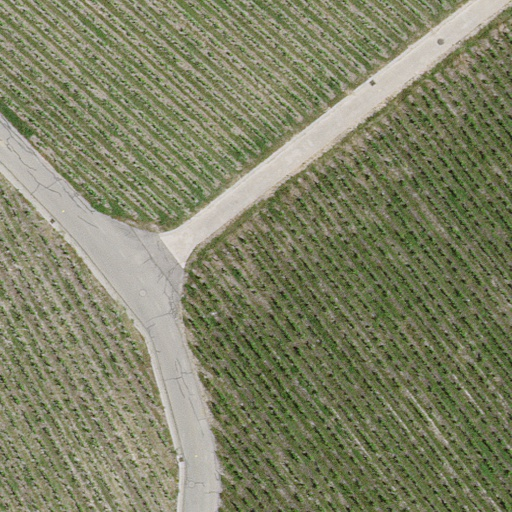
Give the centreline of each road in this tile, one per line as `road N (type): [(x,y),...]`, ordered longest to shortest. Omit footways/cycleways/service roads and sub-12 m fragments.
road 1 (track): [(139,281),(500,0)]
road 2 (unclassified): [(203,511),(205,467),(193,405),(163,319),(139,281),(0,135)]
